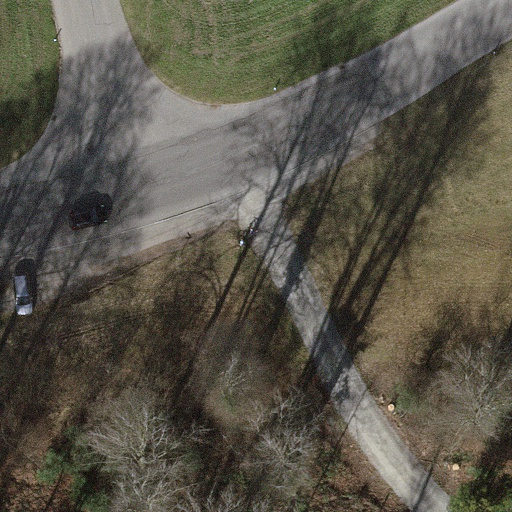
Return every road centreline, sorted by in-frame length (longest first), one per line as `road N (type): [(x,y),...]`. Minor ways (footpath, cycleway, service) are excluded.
road 1 (tertiary): [(131,199),(251,160),(511,7)]
road 2 (track): [(436,511),(384,452),(284,265),(251,160)]
road 3 (track): [(284,265),(0,329)]
road 4 (unclassified): [(131,199),(87,0)]
road 5 (tertiary): [(0,223),(131,199)]
